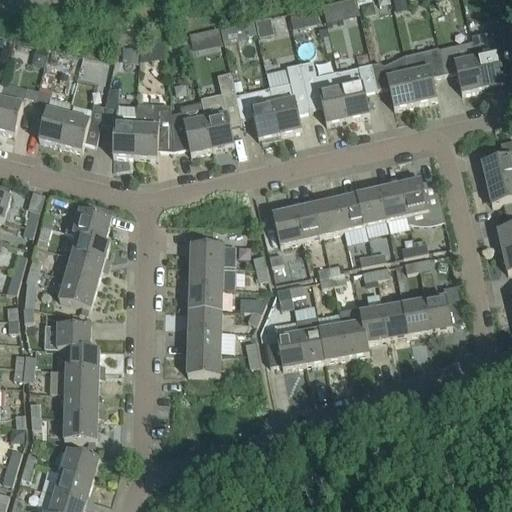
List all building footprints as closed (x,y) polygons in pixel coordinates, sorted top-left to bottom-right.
[(405,1),(393,4),(396,16),(408,13),(405,1)] [(373,5),(360,9),(363,21),(376,18),(373,5)] [(326,13),(329,27),(341,24),(338,10),(326,13)] [(307,31),(304,18),(291,22),(294,35),(307,31)] [(271,23),(257,26),(260,41),(274,38),(271,23)] [(257,39),(255,26),(236,30),(221,34),(224,46),(257,39)] [(190,36),(192,54),(222,50),(220,32),(190,36)] [(125,67),(141,67),(141,52),(125,52),(125,67)] [(35,56),(32,68),(44,71),(47,59),(35,56)] [(506,89),(504,80),(499,57),(476,62),(481,85),(484,94),(506,89)] [(406,61),(405,62),(416,110),(438,105),(431,73),(409,78),(406,61)] [(394,115),(416,110),(405,62),(384,71),(381,68),(371,70),(374,81),(375,81),(378,95),(389,92),(394,115)] [(484,94),(481,85),(476,62),(455,67),(462,99),(484,94)] [(348,125),(346,115),(341,93),(337,79),(317,84),(313,68),(301,71),(312,116),(323,113),(327,130),(348,125)] [(346,115),(348,125),(371,120),(365,97),(378,95),(375,81),(374,81),(371,70),(337,78),(337,79),(341,93),(346,115)] [(273,108),(278,131),(281,140),(303,135),(299,119),(312,116),(301,71),(288,74),(291,88),(270,93),(273,108)] [(235,151),(233,141),(231,132),(242,129),(242,126),(236,101),(231,79),(218,81),(222,100),(202,104),(202,107),(211,146),(213,156),(235,151)] [(36,103),(38,95),(27,93),(26,101),(36,103)] [(281,140),(278,131),(273,108),(270,93),(236,101),(242,126),(254,123),(259,145),(281,140)] [(52,98),(38,95),(36,103),(50,106),(52,98)] [(1,102),(0,106),(0,135),(16,140),(24,108),(1,102)] [(213,156),(211,146),(202,107),(180,112),(181,116),(172,118),(173,122),(171,123),(175,158),(190,154),(191,161),(213,156)] [(68,119),(61,151),(83,156),(86,147),(96,150),(102,129),(103,120),(105,111),(95,109),(93,116),(74,111),(72,120),(68,119)] [(103,120),(102,129),(115,129),(114,162),(136,163),(138,111),(118,110),(118,113),(105,111),(103,120)] [(138,111),(136,163),(159,164),(159,157),(175,158),(171,123),(173,122),(172,118),(172,113),(138,111)] [(40,146),(61,151),(68,119),(48,114),(40,146)] [(511,147),(501,151),(504,162),(511,160),(511,147)] [(487,189),(497,187),(511,183),(511,160),(504,162),(482,167),(487,189)] [(402,190),(399,190),(402,200),(407,222),(409,222),(410,227),(444,225),(445,228),(446,227),(436,186),(435,187),(435,188),(423,191),(422,185),(413,187),(412,183),(401,186),(402,190)] [(487,189),(493,211),(511,206),(511,183),(497,187),(487,189)] [(379,195),(381,205),(386,227),(387,227),(389,239),(412,234),(410,227),(409,222),(407,222),(402,200),(399,190),(379,195)] [(358,200),(360,210),(365,232),(386,227),(381,205),(379,195),(358,200)] [(0,223),(5,225),(12,202),(0,198),(0,223)] [(337,205),(339,215),(344,237),(365,232),(360,210),(358,200),(337,205)] [(316,210),(318,219),(323,242),(344,237),(339,215),(337,205),(316,210)] [(295,215),(297,224),(302,246),(323,242),(318,219),(316,210),(295,215)] [(41,218),(32,215),(28,228),(38,230),(41,218)] [(295,215),(273,220),(281,251),(302,246),(297,224),(295,215)] [(81,216),(74,238),(110,248),(111,247),(106,246),(112,225),(81,216)] [(47,220),(43,232),(53,234),(56,222),(47,220)] [(38,230),(28,228),(25,240),(34,242),(38,230)] [(503,256),(511,254),(511,231),(498,235),(503,256)] [(53,234),(43,232),(40,244),(49,247),(53,234)] [(73,261),(95,267),(104,270),(110,248),(74,238),(74,239),(79,240),(73,261)] [(416,261),(429,258),(427,249),(415,252),(416,261)] [(191,272),(224,273),(224,272),(236,273),(237,251),(225,251),(192,250),(191,272)] [(404,264),(416,261),(415,252),(402,254),(404,264)] [(511,254),(503,256),(508,279),(511,277),(511,254)] [(374,270),(387,267),(385,258),(372,261),(374,270)] [(24,277),(29,262),(19,260),(15,275),(24,277)] [(104,270),(95,267),(73,261),(67,283),(98,292),(104,270)] [(271,264),(273,274),(285,270),(283,261),(271,264)] [(362,273),(374,270),(372,261),(360,264),(362,273)] [(255,265),(258,277),(267,275),(264,262),(255,265)] [(41,276),(44,266),(34,264),(32,273),(41,276)] [(430,264),(418,267),(420,276),(432,273),(430,264)] [(407,279),(420,276),(418,267),(405,269),(407,279)] [(333,282),(345,279),(343,270),(331,273),(333,282)] [(191,294),(235,295),(235,275),(224,275),(224,273),(191,272),(191,294)] [(32,273),(28,288),(37,291),(41,276),(32,273)] [(321,285),(333,282),(331,273),(319,276),(321,285)] [(388,273),(375,276),(377,285),(390,282),(388,273)] [(15,275),(13,284),(22,286),(24,277),(15,275)] [(270,287),(267,275),(258,277),(261,289),(270,287)] [(365,288),(377,285),(375,276),(363,279),(365,288)] [(347,288),(345,279),(333,282),(335,291),(347,288)] [(333,282),(321,285),(323,294),(335,291),(333,282)] [(67,283),(60,306),(92,315),(98,292),(67,283)] [(305,291),(292,294),(294,304),(307,301),(305,291)] [(429,328),(431,338),(453,334),(452,330),(464,328),(458,292),(445,294),(446,302),(425,306),(429,328)] [(223,316),(234,316),(235,295),(191,294),(190,316),(200,316),(223,316)] [(281,307),(294,304),(292,294),(279,297),(281,307)] [(263,321),(268,309),(259,306),(255,317),(263,321)] [(410,342),(431,338),(429,328),(425,306),(404,309),(408,332),(410,342)] [(387,336),(389,345),(410,342),(408,332),(404,309),(383,313),(387,336)] [(8,312),(9,325),(19,324),(18,312),(8,312)] [(370,359),(368,349),(362,317),(361,317),(360,313),(340,316),(347,353),(349,363),(370,359)] [(362,317),(368,349),(374,348),(389,345),(387,336),(383,313),(362,317)] [(35,326),(34,314),(25,315),(26,327),(35,326)] [(223,316),(200,316),(190,316),(189,337),(222,338),(223,316)] [(342,331),(322,334),(326,357),(328,367),(349,363),(347,353),(340,316),(339,316),(342,331)] [(259,333),(263,321),(255,317),(250,329),(259,333)] [(300,338),(305,361),(306,371),(328,367),(326,357),(322,334),(319,323),(298,326),(300,338)] [(19,337),(19,324),(9,325),(10,337),(19,337)] [(283,375),(306,371),(305,361),(300,338),(298,326),(275,330),(278,348),(267,351),(271,372),(282,370),(283,375)] [(91,355),(91,331),(58,330),(57,354),(68,354),(90,355),(91,355)] [(189,359),(221,359),(222,338),(189,337),(189,359)] [(248,350),(250,363),(260,361),(257,349),(248,350)] [(67,376),(90,377),(100,378),(100,355),(91,355),(90,355),(68,354),(67,376)] [(16,372),(25,373),(26,360),(17,359),(16,372)] [(188,381),(198,381),(221,382),(221,359),(189,359),(188,381)] [(25,373),(35,374),(36,361),(26,360),(25,373)] [(253,375),(262,374),(260,361),(250,363),(253,375)] [(24,385),(25,373),(16,372),(14,384),(24,385)] [(35,374),(25,373),(24,385),(33,386),(35,374)] [(89,400),(99,400),(100,378),(90,377),(67,376),(66,399),(89,400)] [(88,423),(98,423),(99,400),(89,400),(66,399),(66,422),(88,423)] [(31,410),(32,421),(41,421),(40,409),(31,410)] [(26,419),(16,420),(17,433),(26,432),(26,419)] [(41,421),(32,421),(32,434),(42,433),(41,421)] [(98,447),(98,423),(88,423),(66,422),(65,446),(98,447)] [(18,473),(22,457),(13,454),(8,470),(18,473)] [(62,477),(93,487),(100,464),(69,455),(62,477)] [(28,458),(25,470),(34,473),(38,461),(28,458)] [(3,488),(12,491),(18,473),(8,470),(3,488)] [(34,473),(25,470),(21,483),(30,485),(34,473)] [(87,509),(93,487),(62,477),(55,499),(87,509)] [(0,499),(0,510),(5,511),(6,511),(10,500),(1,497),(0,499)] [(235,497),(222,502),(225,511),(238,507),(235,497)] [(85,511),(87,509),(55,499),(51,511),(85,511)] [(16,502),(12,511),(22,511),(25,504),(16,502)]
